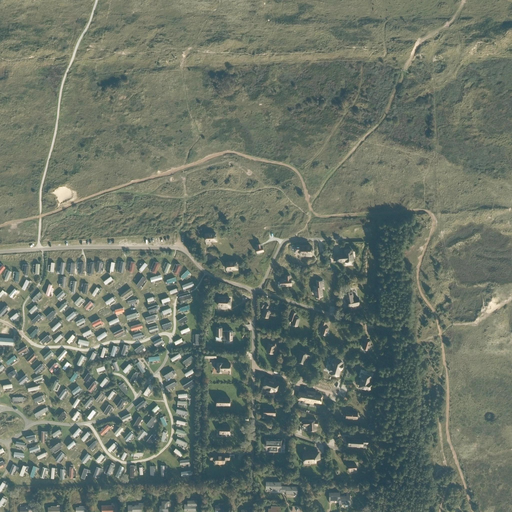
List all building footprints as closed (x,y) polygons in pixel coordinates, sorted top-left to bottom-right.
[(217,241),(216,237),(215,233),(205,234),(205,241),(212,240),(212,242),(217,241)] [(304,245),(300,245),(300,246),(295,246),(295,251),(299,251),(299,254),(306,254),(306,256),(311,256),(311,246),(310,246),(310,245),(306,245),(306,246),(304,246),(304,245)] [(347,250),(346,251),(344,251),(344,254),(337,254),(338,261),(345,261),(353,261),(352,250),(350,250),(349,250),(347,250)] [(156,273),(160,263),(156,261),(152,271),(156,273)] [(147,264),(145,262),(139,269),(142,271),(147,264)] [(233,270),(238,269),(237,265),(236,265),(236,262),(226,262),(226,269),(233,269),(233,270)] [(190,272),(188,270),(181,276),(183,279),(190,272)] [(286,275),(286,279),(280,279),(280,282),(278,282),(278,286),(280,285),(280,286),(291,285),(290,275),(286,275)] [(112,279),(110,276),(103,281),(105,284),(112,279)] [(139,287),(146,278),(143,276),(136,285),(139,287)] [(317,287),(314,287),(315,296),(322,296),(321,287),(323,287),(323,281),(317,281),(317,287)] [(133,291),(130,287),(120,294),(123,298),(133,291)] [(17,290),(15,288),(9,295),(11,297),(17,290)] [(65,293),(62,290),(55,296),(58,299),(65,293)] [(346,292),(345,292),(347,305),(349,304),(349,306),(359,304),(358,298),(353,299),(352,291),(349,291),(349,290),(346,290),(346,292)] [(42,294),(39,291),(32,298),(35,301),(42,294)] [(82,299),(80,296),(74,303),(77,305),(82,299)] [(230,307),(230,302),(230,298),(218,298),(218,305),(225,306),(225,307),(230,307)] [(92,303),(90,301),(84,307),(87,310),(92,303)] [(67,305),(64,302),(58,309),(60,312),(67,305)] [(268,305),(265,304),(261,303),(259,308),(264,309),(262,316),(267,317),(269,311),(266,310),(268,305)] [(37,308),(35,305),(28,311),(31,314),(37,308)] [(55,314),(52,311),(46,316),(48,319),(55,314)] [(76,314),(73,311),(65,318),(68,321),(76,314)] [(292,312),(291,316),(290,319),(293,320),(292,324),(297,326),(299,318),(294,317),(296,313),(292,312)] [(41,316),(38,314),(31,321),(34,323),(41,316)] [(188,319),(186,315),(178,320),(180,324),(188,319)] [(61,324),(59,322),(51,329),(53,331),(61,324)] [(213,328),(213,333),(216,333),(216,336),(216,340),(221,340),(224,340),(224,331),(221,331),(221,327),(216,327),(216,328),(213,328)] [(38,332),(35,329),(29,335),(31,338),(38,332)] [(232,331),(224,331),(224,340),(227,340),(227,343),(232,343),(232,340),(232,336),(234,336),(234,332),(232,332),(232,331)] [(107,335),(105,332),(96,337),(98,341),(107,335)] [(62,336),(60,334),(53,340),(55,342),(62,336)] [(75,336),(72,334),(66,341),(69,343),(75,336)] [(50,338),(47,335),(40,341),(43,344),(50,338)] [(368,338),(365,336),(364,340),(365,340),(362,348),(363,348),(363,349),(367,351),(367,349),(368,349),(371,341),(368,340),(368,338)] [(274,340),(272,345),(269,344),(266,351),(272,353),(275,346),(276,346),(277,341),(274,340)] [(144,348),(142,344),(134,350),(136,353),(144,348)] [(28,349),(26,345),(17,351),(19,354),(28,349)] [(53,353),(50,350),(43,357),(45,360),(53,353)] [(67,352),(64,350),(57,358),(59,360),(67,352)] [(306,350),(306,353),(298,350),(296,356),(298,357),(297,361),(298,361),(298,362),(302,364),(302,363),(304,363),(306,356),(310,357),(312,352),(306,350)] [(37,355),(34,352),(26,360),(29,363),(37,355)] [(181,356),(179,353),(171,359),(172,361),(181,356)] [(16,358),(14,355),(6,362),(8,364),(16,358)] [(84,357),(81,355),(76,364),(80,366),(84,357)] [(194,358),(191,355),(183,362),(185,365),(194,358)] [(331,366),(329,372),(330,372),(330,373),(338,375),(340,369),(341,369),(343,364),(342,364),(342,362),(334,360),(333,362),(332,362),(332,363),(332,364),(332,366),(331,366)] [(145,371),(139,361),(136,363),(142,373),(145,371)] [(57,365),(55,363),(49,369),(51,372),(57,365)] [(224,370),(224,364),(222,364),(222,363),(214,363),(214,366),(217,366),(217,372),(222,372),(222,370),(224,370)] [(43,367),(40,364),(33,370),(36,373),(43,367)] [(131,366),(129,364),(122,370),(125,373),(131,366)] [(175,374),(172,370),(163,376),(165,380),(175,374)] [(78,374),(75,372),(69,380),(72,382),(78,374)] [(91,375),(88,373),(83,380),(86,382),(91,375)] [(360,385),(360,387),(364,388),(369,390),(371,382),(370,381),(371,376),(365,375),(363,374),(362,378),(360,385)] [(27,378),(25,375),(17,381),(20,384),(27,378)] [(107,380),(105,378),(99,385),(102,387),(107,380)] [(264,385),(263,387),(267,388),(267,389),(272,391),(272,390),(275,391),(278,383),(266,379),(265,381),(265,380),(263,385),(264,385)] [(194,383),(192,380),(183,386),(185,389),(194,383)] [(96,384),(93,382),(87,390),(90,392),(96,384)] [(128,392),(121,384),(119,386),(125,394),(128,392)] [(152,387),(149,385),(143,394),(146,395),(152,387)] [(81,389),(78,386),(71,391),(73,394),(81,389)] [(67,392),(64,389),(58,397),(61,399),(67,392)] [(299,391),(297,399),(302,400),(305,401),(305,402),(309,402),(309,401),(311,391),(306,390),(306,393),(304,392),(299,391)] [(309,401),(309,402),(313,403),(313,402),(316,403),(320,403),(322,395),(318,395),(315,394),(315,392),(311,391),(309,401)] [(104,395),(101,392),(95,400),(98,403),(104,395)] [(92,401),(90,398),(83,406),(86,408),(92,401)] [(125,401),(121,398),(116,407),(120,409),(125,401)] [(146,404),(143,401),(135,407),(138,410),(146,404)] [(112,407),(109,404),(103,413),(106,415),(112,407)] [(46,411),(45,408),(34,414),(36,417),(46,411)] [(96,412),(93,410),(87,417),(90,420),(96,412)] [(80,413),(77,411),(71,419),(74,421),(80,413)] [(65,414),(62,412),(56,418),(59,421),(65,414)] [(142,418),(139,416),(133,426),(136,428),(142,418)] [(156,418),(153,416),(146,425),(149,427),(156,418)] [(303,421),(304,425),(308,425),(308,430),(316,430),(316,425),(317,425),(317,420),(303,421)] [(110,427),(107,424),(99,432),(102,435),(110,427)] [(123,429),(120,426),(114,434),(117,436),(123,429)] [(81,430),(79,428),(72,435),(74,438),(81,430)] [(146,432),(143,429),(136,437),(139,440),(146,432)] [(90,434),(88,432),(81,439),(84,441),(90,434)] [(133,434),(130,432),(124,438),(127,441),(133,434)] [(155,437),(152,434),(146,442),(149,444),(155,437)] [(264,440),(263,440),(266,448),(269,448),(269,451),(273,451),(273,438),(271,438),(271,437),(264,437),(264,440)] [(273,438),(273,451),(278,451),(278,448),(281,448),(284,440),(282,440),(282,437),(275,437),(275,438),(273,438)] [(367,442),(367,438),(362,437),(362,439),(348,438),(348,445),(353,445),(357,445),(362,446),(362,442),(367,442)] [(186,447),(188,443),(177,439),(175,443),(186,447)] [(75,443),(73,441),(67,447),(69,449),(75,443)] [(96,444),(94,441),(88,448),(90,450),(96,444)] [(61,445),(59,443),(50,449),(52,452),(61,445)] [(116,445),(114,443),(107,449),(110,452),(116,445)] [(183,454),(176,448),(173,451),(181,456),(183,454)] [(64,454),(61,452),(55,460),(58,462),(64,454)] [(311,453),(311,452),(303,453),(304,462),(316,461),(315,459),(319,459),(319,453),(315,453),(311,453)] [(90,456),(87,453),(81,461),(84,463),(90,456)] [(104,456),(101,454),(95,460),(98,463),(104,456)] [(106,454),(100,462),(102,463),(108,456),(106,454)] [(219,463),(220,456),(215,456),(215,455),(210,454),(210,459),(215,459),(215,463),(219,463)] [(224,456),(220,456),(219,463),(224,463),(224,459),(229,459),(229,455),(224,454),(224,456)] [(169,461),(164,464),(167,470),(172,468),(169,461)] [(124,467),(120,466),(115,476),(119,478),(124,467)] [(283,491),(283,486),(281,486),(281,482),(266,482),(266,489),(280,489),(280,491),(283,491)] [(339,500),(339,504),(349,504),(349,496),(349,492),(346,492),(346,496),(339,496),(339,500)] [(187,500),(187,504),(184,504),(184,511),(195,511),(195,506),(197,506),(197,500),(187,500)] [(167,501),(162,501),(162,506),(160,506),(159,506),(159,511),(163,511),(167,511),(168,504),(167,504),(170,504),(169,501),(167,501)] [(57,503),(57,506),(51,506),(51,508),(48,508),(48,511),(59,511),(59,503),(57,503)] [(111,511),(112,511),(114,511),(114,505),(114,503),(111,503),(111,505),(101,505),(101,511),(111,511)]
